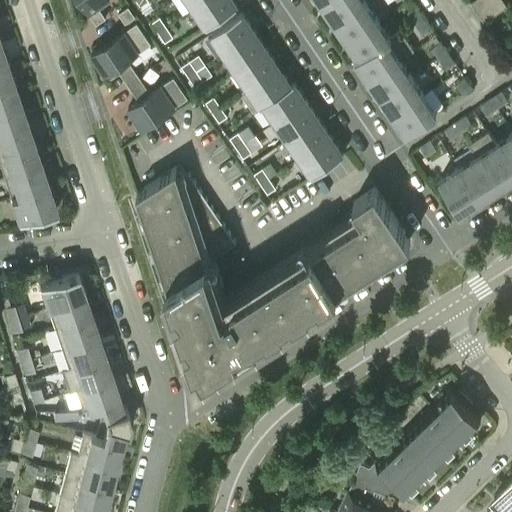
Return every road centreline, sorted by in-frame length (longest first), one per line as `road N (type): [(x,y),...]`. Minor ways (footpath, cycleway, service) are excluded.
road 1 (residential): [(448,247),(201,405),(168,418)]
road 2 (tertiary): [(440,312),(291,408),(257,441),(226,511)]
road 3 (residential): [(279,0),(448,247)]
road 4 (residential): [(25,0),(103,231)]
road 5 (residential): [(103,231),(168,418)]
